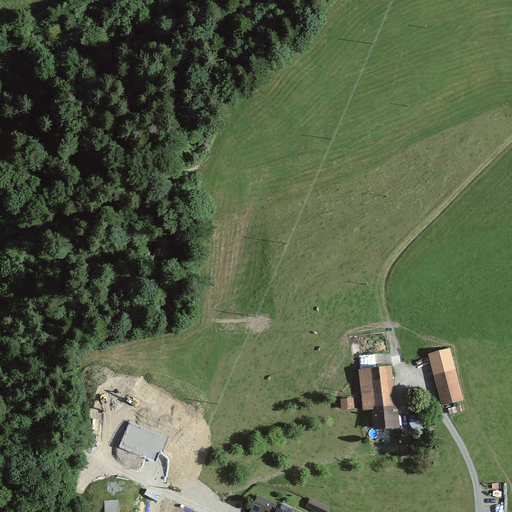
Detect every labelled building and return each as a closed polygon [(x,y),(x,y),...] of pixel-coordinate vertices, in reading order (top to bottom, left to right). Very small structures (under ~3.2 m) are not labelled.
[(450,349),(430,354),(443,406),(463,400),(450,349)] [(397,406),(393,364),(359,368),(364,409),(372,408),(397,406)] [(353,398),(341,399),(342,409),(354,408),(353,398)] [(397,406),(372,408),(375,428),(400,425),(397,406)] [(428,421),(426,412),(410,415),(412,430),(421,428),(420,422),(428,421)] [(167,437),(130,423),(119,448),(156,463),(167,437)] [(408,444),(400,445),(402,456),(409,455),(408,444)] [(273,511),(278,504),(258,494),(249,511),(299,511),(282,504),(278,511),(273,511)] [(120,497),(105,498),(106,511),(120,510),(120,497)] [(327,511),(330,507),(311,498),(307,507),(316,511),(327,511)]
